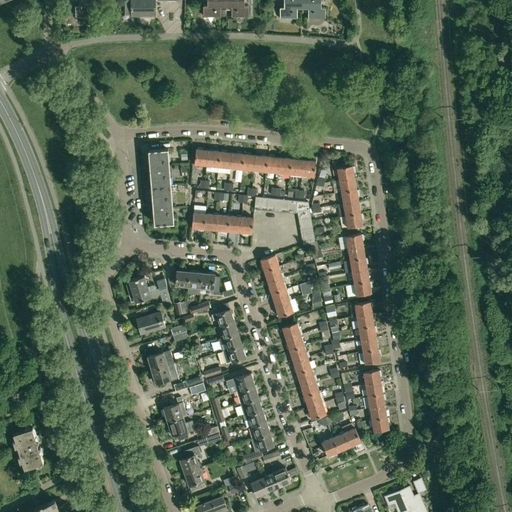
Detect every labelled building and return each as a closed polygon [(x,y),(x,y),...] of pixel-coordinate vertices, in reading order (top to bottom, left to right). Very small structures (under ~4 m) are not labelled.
[(79,0),(80,6),(76,6),(76,16),(91,16),(91,7),(100,7),(100,0),(79,0)] [(155,15),(155,2),(155,0),(126,0),(125,1),(125,8),(128,10),(131,10),(131,15),(155,15)] [(203,16),(226,16),(225,0),(207,0),(208,5),(203,5),(203,16)] [(244,0),(225,0),(226,16),(226,9),(232,9),(232,16),(249,16),(249,5),(244,5),(244,0)] [(297,8),(303,8),(302,0),(284,0),(284,7),(280,7),(280,18),(297,18),(297,8)] [(321,0),(302,0),(303,8),(308,8),(308,18),(325,18),(325,7),(321,7),(321,0)] [(149,149),(150,170),(151,186),(171,185),(168,148),(149,149)] [(194,163),(207,164),(208,150),(196,148),(194,163)] [(207,164),(219,166),(220,151),(208,150),(207,164)] [(219,166),(231,167),(232,152),(220,151),(219,166)] [(231,167),(242,168),(244,153),(232,152),(231,167)] [(242,168),(254,169),(256,154),(244,153),(242,168)] [(254,169),(266,171),(268,156),(256,154),(254,169)] [(266,171),(278,172),(280,157),(268,156),(266,171)] [(278,172),(290,173),(291,158),(280,157),(278,172)] [(290,173),(302,174),(303,159),(291,158),(290,173)] [(314,175),(316,160),(303,159),(302,174),(314,175)] [(337,167),(340,179),(355,177),(352,165),(337,167)] [(340,179),(342,191),(357,189),(355,177),(340,179)] [(151,186),(153,207),(154,224),(174,222),(171,185),(151,186)] [(281,188),(276,187),(276,195),(288,196),(288,191),(281,190),(281,188)] [(295,189),(295,192),(288,191),(288,196),(299,198),(300,190),(295,189)] [(342,191),(344,203),(359,200),(357,189),(342,191)] [(304,190),(300,190),(299,198),(310,199),(310,193),(304,192),(304,190)] [(255,196),(254,209),(261,209),(263,197),(256,196),(255,196)] [(308,201),(296,200),(295,211),(310,208),(308,201)] [(344,203),(346,215),(361,212),(359,200),(344,203)] [(311,215),(310,213),(310,208),(295,211),(295,212),(297,212),(298,217),(311,215)] [(192,227),(204,228),(206,213),(193,212),(192,227)] [(348,227),(363,224),(361,212),(346,215),(348,227)] [(204,228),(216,229),(218,214),(206,213),(204,228)] [(216,229),(228,230),(229,215),(218,214),(216,229)] [(228,230),(240,231),(241,216),(229,215),(228,230)] [(312,222),(311,215),(298,217),(299,224),(312,222)] [(252,232),(254,217),(241,216),(240,231),(252,232)] [(313,229),(312,222),(299,224),(301,231),(313,229)] [(314,235),(313,229),(301,231),(302,237),(314,235)] [(346,235),(348,248),(363,245),(361,233),(346,235)] [(315,241),(314,235),(302,237),(303,245),(311,242),(315,241)] [(348,248),(350,259),(365,257),(363,245),(348,248)] [(275,253),(260,258),(264,270),(279,265),(275,253)] [(350,259),(352,271),(367,268),(365,257),(350,259)] [(264,270),(268,281),(283,277),(279,265),(264,270)] [(352,271),(354,283),(369,280),(367,268),(352,271)] [(175,284),(188,285),(190,271),(177,269),(175,284)] [(188,285),(201,286),(202,272),(190,271),(188,285)] [(215,273),(202,272),(201,286),(214,288),(215,273)] [(151,297),(155,296),(153,290),(157,289),(156,287),(156,286),(155,285),(154,285),(153,285),(148,286),(145,275),(129,279),(130,283),(126,284),(129,294),(133,293),(135,302),(151,297)] [(268,281),(272,293),(286,288),(283,277),(268,281)] [(170,300),(167,286),(165,278),(156,281),(163,302),(170,300)] [(356,295),(372,292),(369,280),(354,283),(356,295)] [(272,293),(275,304),(290,299),(286,288),(272,293)] [(322,305),(320,296),(311,298),(314,307),(322,305)] [(294,311),(290,299),(275,304),(279,316),(294,311)] [(211,307),(208,300),(199,303),(199,304),(197,305),(199,311),(211,307)] [(355,303),(357,315),(372,313),(370,300),(355,303)] [(180,301),(174,303),(176,315),(182,313),(180,302),(180,301)] [(193,313),(199,311),(197,305),(199,304),(199,303),(191,305),(193,313)] [(325,306),(328,316),(336,314),(337,314),(334,304),(325,306)] [(218,318),(220,325),(234,320),(230,308),(216,312),(217,313),(212,314),(214,320),(218,318)] [(137,318),(141,332),(165,325),(161,311),(137,318)] [(183,316),(184,322),(195,319),(193,313),(183,316)] [(357,315),(359,327),(374,325),(372,313),(357,315)] [(220,325),(224,337),(238,333),(234,320),(220,325)] [(282,326),(286,338),(301,333),(297,322),(282,326)] [(171,328),(173,335),(187,331),(185,324),(171,328)] [(359,327),(361,339),(376,336),(374,325),(359,327)] [(189,337),(187,331),(173,335),(175,341),(189,337)] [(331,340),(332,344),(340,343),(339,338),(341,338),(339,331),(332,332),(334,339),(331,340)] [(224,337),(228,349),(242,345),(238,333),(224,337)] [(286,338),(290,350),(304,345),(301,333),(286,338)] [(361,339),(363,351),(378,348),(376,336),(361,339)] [(226,363),(232,361),(246,357),(242,345),(228,349),(229,351),(223,352),(226,363)] [(290,350),(293,361),(308,356),(304,345),(290,350)] [(365,363),(380,360),(378,348),(363,351),(365,363)] [(164,351),(148,356),(152,369),(174,363),(170,349),(164,351)] [(293,361),(297,372),(312,368),(308,356),(293,361)] [(347,361),(339,363),(341,370),(348,369),(347,361)] [(174,363),(152,369),(156,383),(172,378),(171,378),(178,376),(174,363)] [(205,377),(222,372),(220,366),(203,371),(205,377)] [(183,377),(189,375),(187,368),(181,370),(183,377)] [(297,372),(301,384),(315,379),(312,368),(297,372)] [(364,371),(366,384),(381,381),(379,369),(364,371)] [(199,376),(187,380),(190,387),(204,382),(200,370),(196,372),(197,375),(199,374),(199,376)] [(232,378),(236,390),(255,384),(251,372),(232,378)] [(223,375),(208,379),(210,385),(224,380),(223,375)] [(351,381),(348,382),(346,375),(342,376),(344,387),(352,386),(351,381)] [(301,384),(304,395),(319,390),(315,379),(301,384)] [(366,384),(368,395),(383,393),(381,381),(366,384)] [(205,388),(204,382),(190,387),(191,393),(205,388)] [(245,400),(245,401),(259,397),(255,384),(236,390),(240,402),(245,400)] [(304,395),(308,406),(323,402),(319,390),(304,395)] [(368,395),(370,407),(385,404),(383,393),(368,395)] [(218,397),(212,399),(215,411),(222,409),(218,397)] [(243,414),(243,415),(263,409),(259,397),(245,401),(248,413),(243,414)] [(163,408),(168,421),(184,416),(181,409),(185,408),(183,401),(163,408)] [(326,414),(326,413),(323,402),(308,406),(312,418),(326,414)] [(370,407),(372,419),(387,416),(385,404),(370,407)] [(223,415),(222,409),(215,411),(217,417),(223,415)] [(252,425),(253,426),(267,421),(263,409),(243,415),(247,426),(252,425)] [(192,420),(185,422),(184,416),(168,421),(172,434),(187,429),(188,431),(195,429),(192,420)] [(389,428),(387,416),(372,419),(374,431),(389,428)] [(223,434),(223,435),(229,433),(229,431),(231,430),(229,424),(226,425),(225,420),(219,422),(220,424),(219,425),(222,434),(223,434)] [(251,438),(251,439),(270,433),(267,421),(253,426),(256,437),(251,438)] [(13,423),(14,430),(22,429),(21,422),(13,423)] [(14,432),(19,450),(38,444),(37,442),(39,441),(38,439),(37,439),(33,426),(14,432)] [(203,430),(206,437),(207,436),(219,432),(218,426),(203,430)] [(356,427),(344,432),(350,446),(361,441),(356,427)] [(222,438),(219,432),(207,436),(209,443),(222,438)] [(344,432),(333,437),(339,451),(350,446),(344,432)] [(251,439),(255,451),(257,450),(274,445),(270,433),(251,439)] [(327,456),(339,451),(333,437),(321,441),(327,456)] [(25,467),(36,464),(44,461),(40,448),(41,448),(40,445),(39,446),(38,444),(19,450),(25,467)] [(198,461),(196,454),(200,452),(198,445),(184,450),(186,457),(180,459),(185,472),(202,466),(200,460),(198,461)] [(257,450),(255,451),(243,455),(245,461),(258,457),(257,450)] [(281,459),(279,451),(267,454),(270,462),(281,459)] [(410,462),(414,469),(420,467),(417,460),(410,462)] [(242,465),(236,468),(241,479),(248,476),(246,472),(245,472),(242,466),(242,465)] [(203,487),(201,481),(205,480),(202,472),(204,472),(202,466),(185,472),(189,485),(190,485),(192,491),(203,487)] [(286,467),(274,472),(280,486),(292,481),(286,467)] [(274,472),(262,477),(268,491),(280,486),(274,472)] [(224,479),(226,486),(239,481),(236,475),(224,479)] [(262,477),(250,482),(256,496),(268,491),(262,477)] [(418,493),(427,489),(422,477),(413,480),(418,493)] [(237,483),(228,485),(231,494),(240,491),(237,483)] [(426,511),(419,494),(413,496),(409,486),(385,496),(389,505),(395,502),(399,511),(402,511),(411,509),(412,511),(426,511)] [(211,499),(196,505),(199,511),(215,511),(216,511),(215,511),(217,511),(228,508),(223,495),(216,497),(216,496),(211,498),(211,499)] [(42,504),(40,506),(41,507),(37,509),(36,508),(34,509),(35,510),(31,511),(62,511),(55,499),(43,506),(42,504)] [(372,511),(369,503),(353,510),(354,511),(372,511)]
